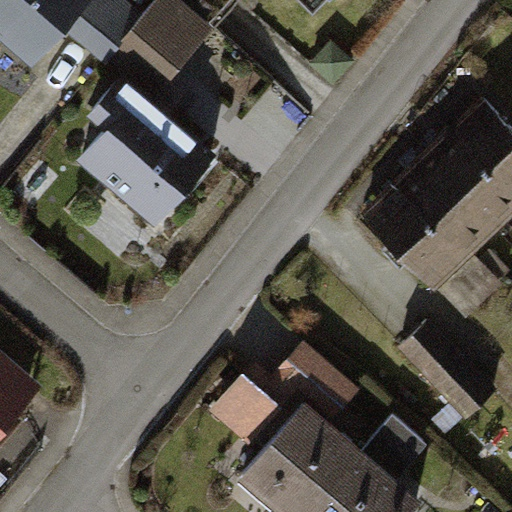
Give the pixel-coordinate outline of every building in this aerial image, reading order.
[(0,0),(0,32),(37,62),(87,0),(0,0)] [(347,0),(330,0),(339,8),(347,0)] [(511,103),(505,96),(435,158),(504,235),(511,227),(511,103)] [(131,100),(79,168),(161,230),(212,162),(131,100)] [(435,158),(365,221),(434,298),(504,235),(435,158)] [(406,344),(474,416),(506,385),(439,314),(406,344)] [(324,383),(350,406),(367,386),(311,338),(278,375),(308,401),(324,383)] [(0,363),(0,430),(33,394),(0,363)] [(216,405),(253,443),(285,411),(248,374),(216,405)] [(405,477),(433,440),(395,412),(367,450),(405,477)] [(316,421),(260,492),(285,511),(423,511),(427,507),(316,421)]
